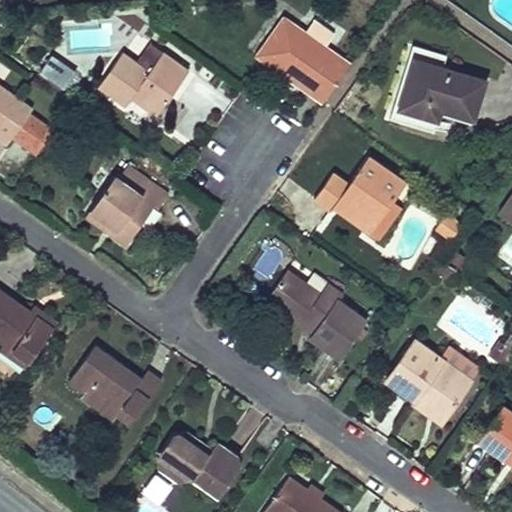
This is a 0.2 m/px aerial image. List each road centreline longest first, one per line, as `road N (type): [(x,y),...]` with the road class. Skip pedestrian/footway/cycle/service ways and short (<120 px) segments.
road 1 (residential): [(164,313),(455,511)]
road 2 (residential): [(249,131),(256,159),(238,201),(164,313)]
road 3 (residential): [(0,199),(164,313)]
